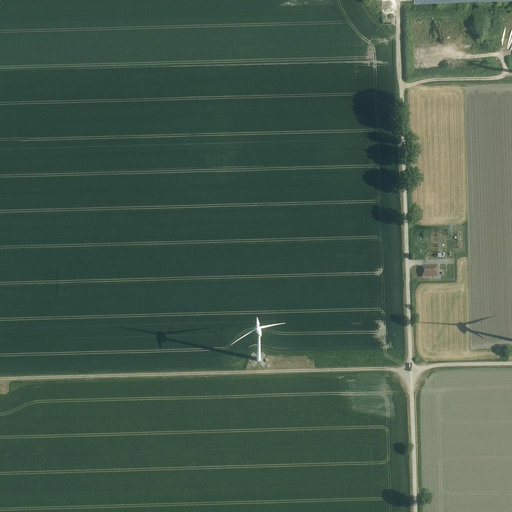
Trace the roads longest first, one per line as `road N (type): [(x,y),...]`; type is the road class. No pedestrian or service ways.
road 1 (unclassified): [(415,511),(397,0)]
road 2 (track): [(410,370),(0,380)]
